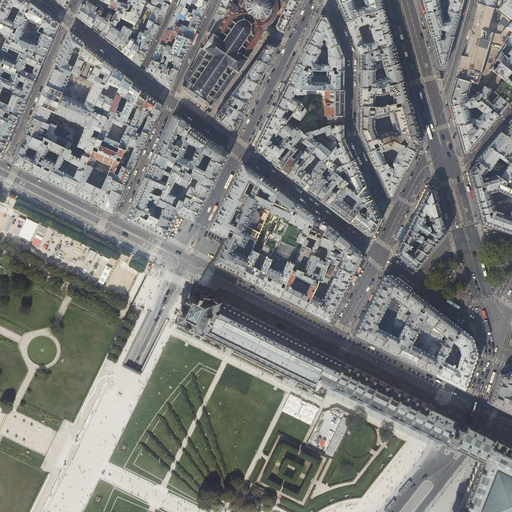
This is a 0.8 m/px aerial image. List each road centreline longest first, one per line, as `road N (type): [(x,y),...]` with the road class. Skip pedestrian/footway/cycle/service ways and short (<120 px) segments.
road 1 (secondary): [(59,511),(182,262)]
road 2 (residential): [(393,224),(352,137),(352,60),(328,0)]
road 3 (residential): [(511,418),(339,332)]
road 4 (residential): [(238,150),(378,254)]
road 5 (secondary): [(238,150),(314,0)]
road 6 (residential): [(339,332),(191,260)]
road 7 (residential): [(4,165),(67,19)]
road 8 (residential): [(116,221),(171,100)]
road 9 (residential): [(116,221),(4,165)]
